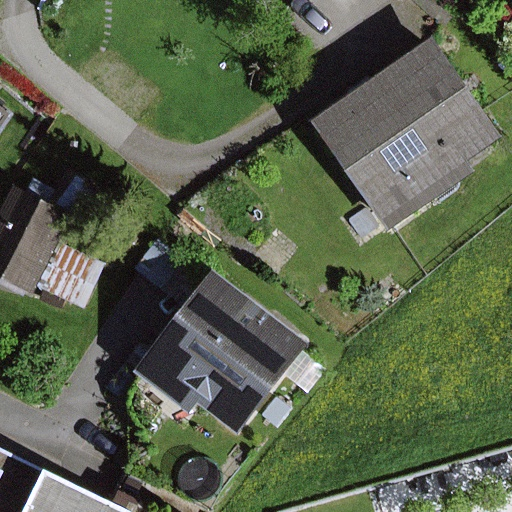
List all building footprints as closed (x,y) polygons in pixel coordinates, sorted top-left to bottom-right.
[(491,139),(421,39),(300,122),(362,210),(347,221),(360,240),(374,230),(377,234),(466,172),(458,162),(491,139)] [(0,132),(11,115),(0,106),(0,132)] [(24,193),(18,190),(0,227),(0,280),(40,299),(44,291),(91,313),(113,268),(69,247),(107,194),(78,175),(64,196),(31,180),(24,193)] [(318,347),(225,273),(216,284),(168,246),(146,274),(194,312),(144,376),(195,416),(206,403),(248,436),(318,347)] [(141,511),(142,511),(0,441),(0,470),(11,475),(0,498),(0,511),(141,511)] [(0,511),(0,498),(11,475),(0,470),(0,511)]
